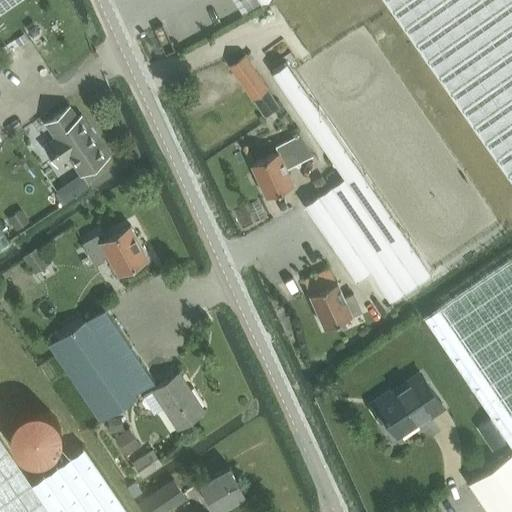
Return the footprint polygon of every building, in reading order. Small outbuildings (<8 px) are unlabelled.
[(511,0),(386,0),(511,178),(511,0)] [(229,63),(252,97),(266,87),(243,53),(229,63)] [(286,62),(272,71),(345,176),(333,184),(306,202),(358,277),(369,270),(389,299),(430,270),(286,62)] [(69,156),(81,174),(108,155),(81,115),(77,118),(69,106),(45,122),(56,137),(44,145),(57,164),(69,156)] [(299,134),(275,145),(278,150),(251,162),(266,196),(294,183),(287,168),(314,155),(299,134)] [(321,175),(311,182),(318,191),(327,185),(321,175)] [(16,228),(28,220),(21,209),(9,217),(16,228)] [(0,248),(15,238),(0,217),(0,248)] [(118,273),(148,256),(130,224),(101,240),(97,232),(82,241),(94,263),(105,258),(103,255),(107,253),(118,273)] [(37,247),(24,256),(29,264),(43,255),(37,247)] [(511,511),(511,256),(424,316),(511,446),(511,451),(468,481),(488,511),(511,511)] [(338,280),(309,293),(324,327),(352,314),(362,310),(354,291),(344,296),(338,280)] [(105,305),(48,343),(100,420),(137,396),(134,392),(154,379),(105,305)] [(153,388),(154,389),(143,396),(154,412),(164,405),(178,426),(204,409),(180,371),(153,388)] [(421,374),(391,395),(389,391),(371,403),(382,420),(386,417),(397,433),(427,412),(430,415),(443,406),(421,374)] [(118,429),(116,416),(108,417),(110,431),(118,429)] [(129,427),(114,436),(126,454),(140,445),(129,427)] [(0,511),(51,511),(31,481),(0,435),(0,511)] [(129,511),(84,445),(31,481),(51,511),(129,511)] [(162,463),(153,448),(133,461),(142,476),(162,463)] [(230,464),(198,482),(214,510),(246,493),(230,464)] [(172,477),(137,501),(144,511),(164,511),(186,497),(172,477)]
